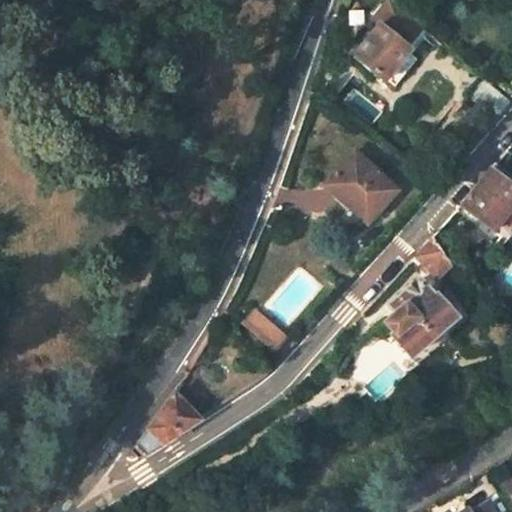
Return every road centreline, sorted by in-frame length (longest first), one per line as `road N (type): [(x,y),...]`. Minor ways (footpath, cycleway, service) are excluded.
road 1 (unclassified): [(511,128),(278,380),(124,478),(103,464)]
road 2 (residential): [(103,464),(174,364),(249,222),(330,0)]
road 3 (residential): [(384,511),(511,433)]
